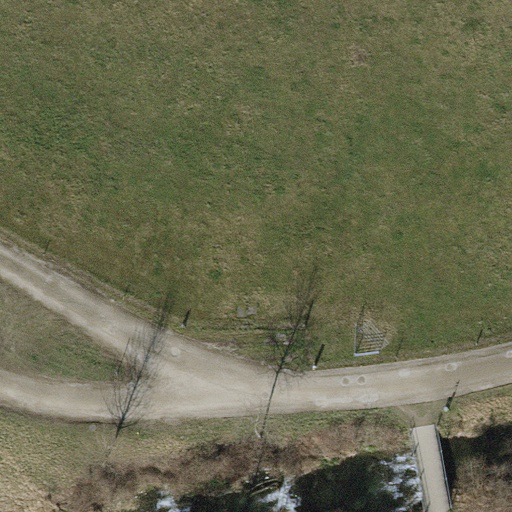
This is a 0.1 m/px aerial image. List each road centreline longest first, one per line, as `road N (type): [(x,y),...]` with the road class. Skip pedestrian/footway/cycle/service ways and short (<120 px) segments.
road 1 (track): [(416,385),(250,407),(79,403),(0,387)]
road 2 (track): [(250,407),(0,268)]
